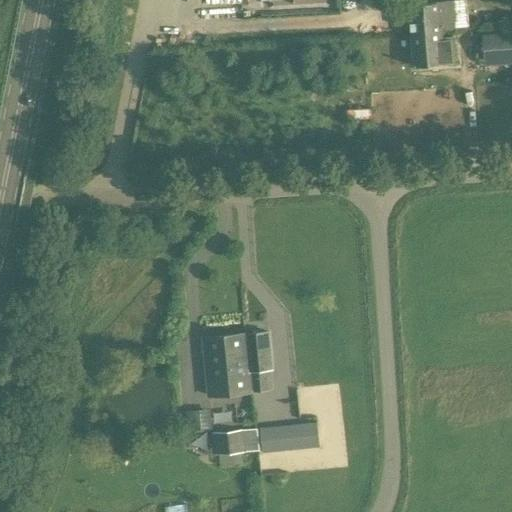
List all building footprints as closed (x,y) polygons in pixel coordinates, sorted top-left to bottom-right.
[(410,34),(442,32),(441,28),(452,27),(451,2),(408,5),(410,34)] [(511,27),(482,30),(484,61),(511,58),(511,27)] [(442,32),(410,34),(412,66),(456,63),(454,37),(442,38),(442,32)] [(442,87),(441,68),(416,69),(418,89),(442,87)] [(268,371),(271,370),(268,333),(204,339),(209,396),(270,390),(268,371)] [(214,409),(202,410),(204,428),(215,427),(214,409)] [(280,436),(282,451),(319,447),(316,423),(300,425),(301,434),(280,436)] [(243,453),(259,451),(256,429),(213,434),(216,455),(243,453)]
